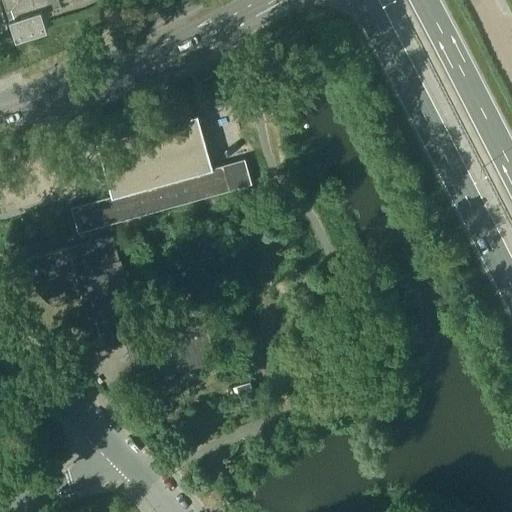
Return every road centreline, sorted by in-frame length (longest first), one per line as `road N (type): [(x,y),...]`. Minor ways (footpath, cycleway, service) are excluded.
road 1 (trunk): [(368,11),(511,290)]
road 2 (tertiary): [(0,119),(142,67),(255,7)]
road 3 (tertiary): [(198,0),(0,99)]
road 4 (trunk): [(511,170),(423,0)]
road 5 (tertiary): [(117,445),(0,327)]
road 6 (residential): [(117,445),(72,481),(0,501)]
